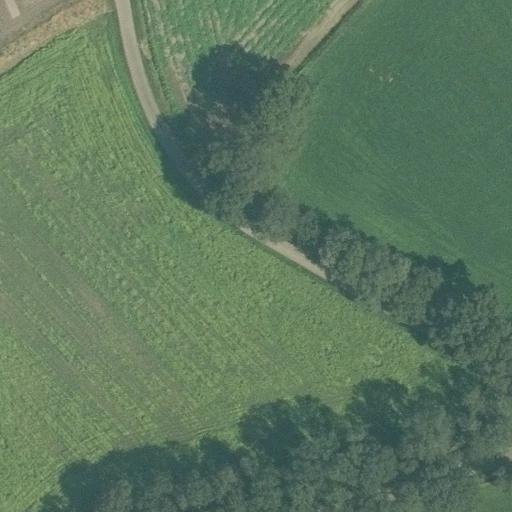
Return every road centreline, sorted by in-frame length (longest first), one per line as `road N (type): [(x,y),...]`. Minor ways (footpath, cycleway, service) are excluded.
road 1 (unclassified): [(122,0),(155,121),(195,177),(253,232),(511,384)]
road 2 (unclassified): [(511,454),(337,511)]
